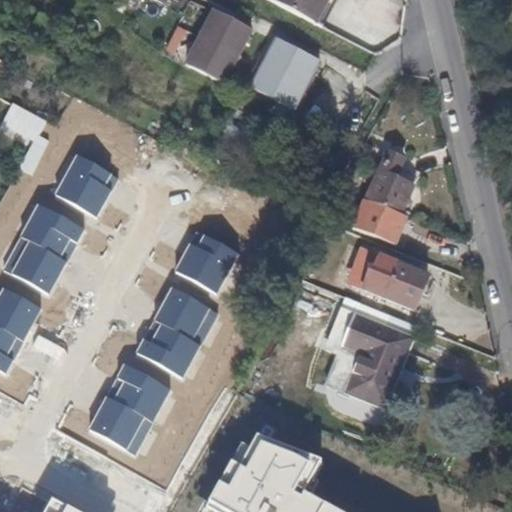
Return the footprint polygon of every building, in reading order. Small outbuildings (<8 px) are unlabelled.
[(266,0),(315,26),(328,0),(266,0)] [(178,65),(215,86),(245,33),(208,12),(178,65)] [(176,28),(164,52),(173,56),(185,33),(176,28)] [(255,73),(245,91),(284,113),(306,74),(265,52),(255,73)] [(238,87),(245,91),(255,73),(248,69),(238,87)] [(0,132),(31,151),(38,137),(46,124),(12,105),(0,125),(0,132)] [(19,173),(32,180),(51,144),(38,137),(31,151),(19,173)] [(389,150),(384,159),(404,169),(408,160),(389,150)] [(79,159),(57,198),(98,220),(119,181),(79,159)] [(384,159),(364,200),(368,202),(404,217),(418,189),(399,178),(404,169),(384,159)] [(399,247),(410,219),(404,217),(368,202),(357,230),(399,247)] [(38,209),(21,241),(67,265),(84,233),(38,209)] [(197,233),(175,274),(220,298),(242,256),(197,233)] [(20,241),(3,272),(50,297),(67,265),(20,241)] [(428,280),(383,261),(378,274),(373,272),(365,293),(414,314),(428,280)] [(0,291),(0,332),(24,346),(41,314),(0,291)] [(172,292),(155,324),(201,348),(218,316),(172,292)] [(415,341),(357,317),(345,346),(364,354),(348,392),(387,408),(415,341)] [(155,324),(138,355),(184,380),(201,348),(155,324)] [(0,332),(0,373),(7,377),(24,346),(0,332)] [(124,368),(107,400),(153,425),(171,393),(124,368)] [(107,400),(90,432),(136,457),(153,425),(107,400)] [(333,511),(300,494),(318,462),(257,440),(251,451),(244,447),(205,511),(333,511)]
